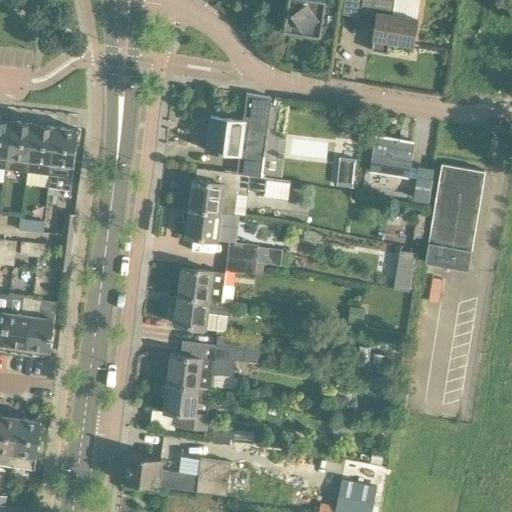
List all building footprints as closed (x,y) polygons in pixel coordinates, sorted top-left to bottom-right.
[(286,18),(284,31),(320,36),(321,24),(317,18),(323,13),(325,0),(321,0),(288,0),(288,7),(292,14),(286,18)] [(414,46),(418,20),(392,16),(394,0),(344,0),(343,8),(376,13),(372,40),(373,40),(371,52),(388,54),(389,42),(414,46)] [(263,156),(250,156),(253,134),(266,135),(271,98),(246,95),(242,121),(210,117),(206,152),(223,154),(223,152),(240,154),(237,174),(261,178),(263,156)] [(0,168),(5,170),(11,122),(0,120),(0,168)] [(27,172),(33,125),(11,122),(5,170),(27,172)] [(50,175),(55,127),(33,125),(27,172),(50,175)] [(55,127),(50,175),(72,178),(78,130),(55,127)] [(428,202),(432,170),(409,167),(412,142),(377,137),(371,173),(408,179),(409,177),(417,178),(415,196),(414,200),(428,202)] [(441,165),(425,263),(468,270),(485,172),(441,165)] [(267,179),(261,178),(237,174),(224,172),(222,184),(192,181),(188,208),(221,212),(232,214),(235,194),(248,195),(249,190),(265,192),(267,179)] [(354,178),(338,176),(337,185),(353,187),(354,178)] [(221,212),(188,208),(185,237),(217,242),(221,212)] [(66,214),(63,237),(73,238),(76,214),(66,214)] [(414,235),(421,237),(425,216),(418,215),(414,235)] [(4,241),(1,264),(14,266),(16,242),(4,241)] [(29,255),(31,244),(22,243),(20,254),(29,255)] [(31,244),(29,255),(37,256),(39,245),(31,244)] [(39,245),(37,256),(46,257),(48,246),(39,245)] [(228,257),(264,262),(266,263),(268,250),(229,245),(228,257)] [(70,248),(62,247),(58,271),(68,272),(71,250),(70,248)] [(400,248),(398,261),(414,264),(416,250),(400,248)] [(264,262),(228,257),(226,270),(263,275),(264,262)] [(222,301),(225,273),(213,272),(181,268),(177,296),(222,301)] [(232,303),(222,301),(177,296),(174,325),(206,329),(208,312),(230,315),(232,303)] [(25,348),(31,298),(23,297),(21,315),(6,313),(2,345),(25,348)] [(42,300),(31,298),(25,348),(50,351),(57,305),(41,303),(42,300)] [(365,309),(349,307),(347,322),(362,324),(365,309)] [(218,331),(217,344),(261,350),(262,336),(218,331)] [(403,336),(380,332),(376,349),(399,353),(403,336)] [(261,350),(217,344),(214,361),(170,355),(166,384),(211,389),(213,374),(233,377),(235,360),(259,363),(261,350)] [(352,408),(369,409),(370,382),(353,381),(352,408)] [(371,381),(370,410),(391,410),(392,382),(371,381)] [(211,389),(166,384),(162,412),(176,414),(175,426),(205,430),(205,435),(234,439),(236,427),(209,423),(210,415),(207,414),(211,389)] [(321,392),(315,391),(310,394),(309,400),(312,405),(318,406),(323,403),(324,397),(321,392)] [(0,464),(12,466),(19,418),(0,415),(0,464)] [(19,418),(12,466),(35,469),(37,452),(39,452),(42,449),(43,445),(40,442),(38,442),(41,421),(19,418)] [(331,424),(336,439),(353,434),(348,418),(331,424)] [(384,453),(373,451),(370,463),(382,465),(384,453)] [(125,455),(122,482),(224,495),(228,464),(197,460),(195,475),(160,470),(161,460),(125,455)] [(369,511),(375,486),(340,478),(333,511),(369,511)] [(331,511),(333,506),(318,502),(316,511),(331,511)] [(29,503),(27,511),(37,511),(39,504),(29,503)]
